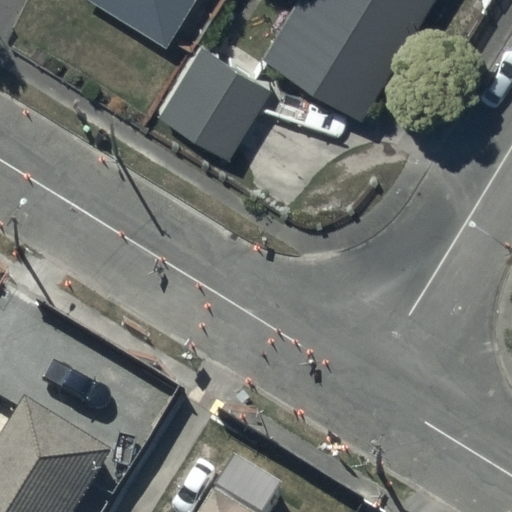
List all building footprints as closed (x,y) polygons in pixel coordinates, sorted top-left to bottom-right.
[(111,0),(165,32),(167,28),(188,40),(211,0),(111,0)] [(288,0),(262,44),(362,105),(425,0),(288,0)] [(201,35),(158,101),(229,147),(272,80),(201,35)] [(0,421),(0,511),(79,511),(114,457),(29,404),(12,429),(0,421)] [(243,511),(217,495),(206,511),(243,511)]
